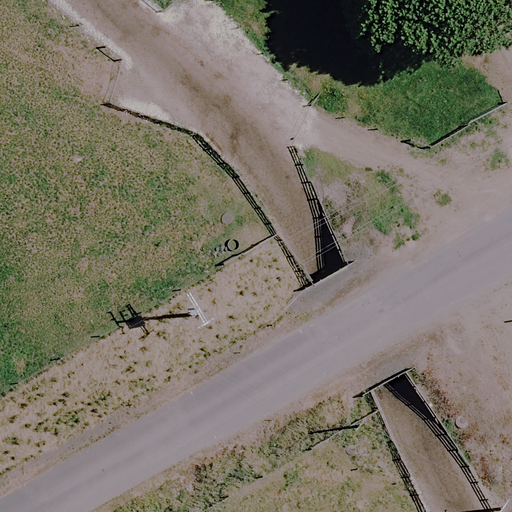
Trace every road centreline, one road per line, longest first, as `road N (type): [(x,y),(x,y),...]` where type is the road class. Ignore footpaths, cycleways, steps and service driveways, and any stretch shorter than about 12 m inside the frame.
road 1 (track): [(107,0),(243,119),(462,511)]
road 2 (unclassified): [(28,511),(511,236)]
road 3 (track): [(511,326),(482,253),(414,175),(362,148),(243,119)]
